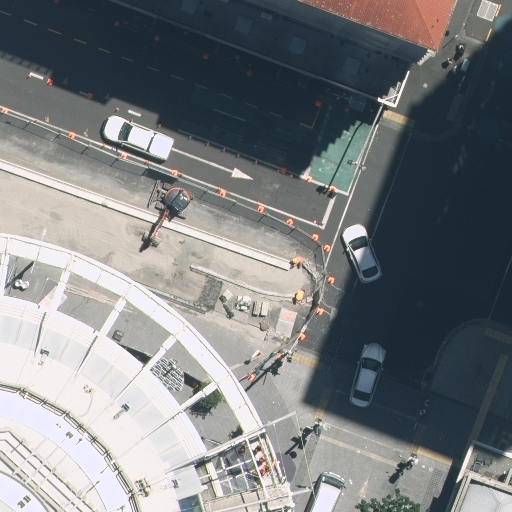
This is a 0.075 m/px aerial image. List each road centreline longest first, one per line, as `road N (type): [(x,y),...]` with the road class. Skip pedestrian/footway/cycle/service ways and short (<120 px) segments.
road 1 (tertiary): [(0,65),(460,217)]
road 2 (residential): [(347,511),(460,217)]
road 3 (residential): [(460,217),(511,83)]
